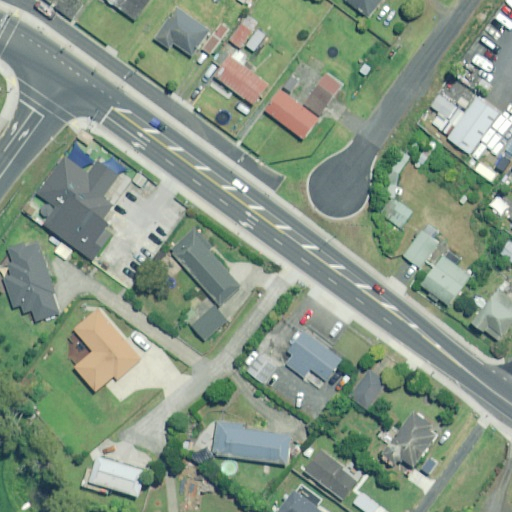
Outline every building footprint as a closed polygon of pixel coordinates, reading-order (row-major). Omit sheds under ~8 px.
[(81,0),(63,0),(57,9),(68,17),(79,3),(81,0)] [(152,0),(107,0),(137,21),(152,0)] [(384,0),(346,0),(370,18),(384,0)] [(213,32),(178,7),(156,39),(172,50),(175,45),(191,57),(193,54),(196,56),(213,32)] [(232,29),(223,22),(203,49),(212,56),(232,29)] [(254,32),(243,25),(231,41),(241,49),(254,32)] [(266,38),(259,32),(247,46),(255,52),(266,38)] [(270,85),(232,57),(217,78),(255,106),(270,85)] [(344,86),(329,74),(305,105),(320,117),(344,86)] [(474,99),(456,85),(429,119),(448,134),(474,99)] [(321,120),(282,91),(267,111),(305,140),(321,120)] [(500,114),(478,98),(449,139),(471,155),(500,114)] [(511,161),(511,158),(502,151),(489,167),(500,176),(511,161)] [(403,229),(414,212),(397,199),(400,176),(411,158),(402,153),(386,174),(385,199),(391,200),(381,214),(403,229)] [(86,165),(79,176),(59,162),(40,189),(60,202),(43,228),(86,257),(110,221),(100,215),(109,203),(101,198),(112,182),(86,165)] [(440,223),(429,215),(423,222),(434,230),(440,223)] [(214,248),(195,228),(170,251),(221,306),(243,285),(211,250),(214,248)] [(439,243),(423,231),(404,256),(421,268),(439,243)] [(63,314),(39,242),(10,252),(13,262),(8,264),(12,276),(5,278),(15,308),(22,306),(25,314),(34,311),(37,322),(63,314)] [(511,244),(509,242),(500,255),(511,264),(511,244)] [(61,244),(58,248),(55,253),(66,261),(72,252),(61,244)] [(472,277),(445,257),(420,290),(429,296),(432,292),(450,306),(472,277)] [(511,326),(511,299),(500,290),(474,324),(485,333),(491,325),(504,336),(511,326)] [(229,321),(215,306),(194,327),(208,342),(229,321)] [(142,360),(100,310),(76,330),(95,352),(77,367),(98,392),(117,376),(120,379),(142,360)] [(342,359),(303,329),(288,348),(293,352),(286,362),(306,376),(312,368),(327,379),(342,359)] [(275,364),(260,353),(250,366),(265,378),(275,364)] [(389,385),(371,371),(351,397),(369,411),(389,385)] [(398,433),(387,425),(378,437),(388,445),(380,456),(395,467),(401,460),(415,471),(445,432),(416,409),(398,433)] [(293,436),(219,425),(214,455),(289,466),(293,436)] [(359,481),(323,449),(306,468),(343,500),(359,481)] [(147,473),(97,455),(89,479),(138,497),(147,473)] [(327,511),(336,502),(293,471),(277,493),(302,511),(327,511)]
